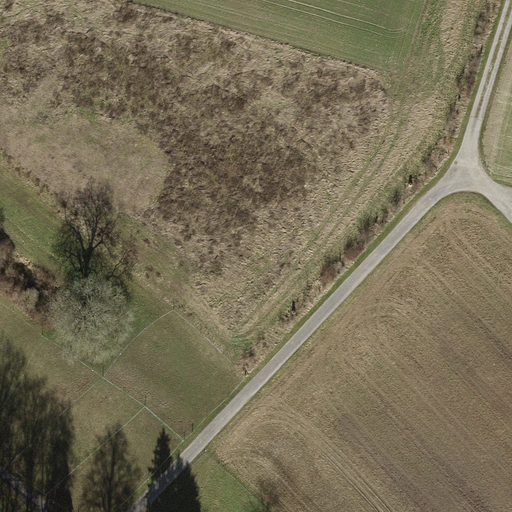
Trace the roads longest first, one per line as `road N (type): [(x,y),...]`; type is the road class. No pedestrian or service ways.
road 1 (track): [(144,511),(464,173)]
road 2 (track): [(464,173),(511,16)]
